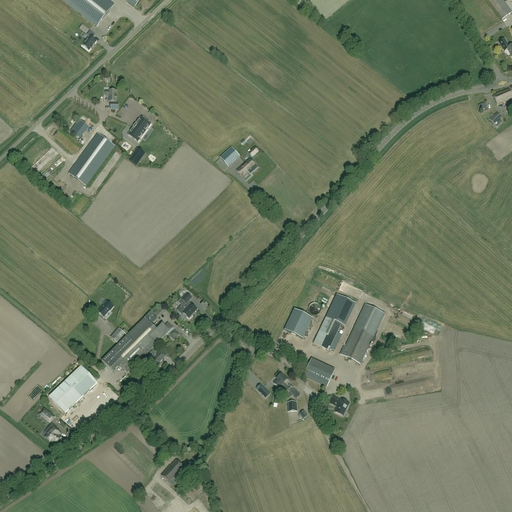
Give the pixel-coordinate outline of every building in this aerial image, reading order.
[(62,0),(97,27),(114,6),(106,0),(62,0)] [(123,0),(135,9),(141,0),(123,0)] [(487,0),(502,20),(511,13),(502,0),(487,0)] [(94,44),(96,42),(92,39),(95,36),(90,32),(87,35),(89,37),(82,46),(89,51),(91,48),(92,49),(95,45),(94,44)] [(507,50),(511,58),(511,45),(509,47),(504,39),(499,42),(504,51),(507,50)] [(503,102),(511,98),(511,96),(509,89),(493,96),(498,106),(504,103),(503,102)] [(105,96),(108,96),(109,96),(109,102),(110,102),(110,110),(118,110),(118,104),(117,104),(117,91),(108,91),(108,92),(105,92),(105,96)] [(495,124),(502,117),(497,113),(490,120),(495,124)] [(128,135),(138,143),(151,125),(141,117),(128,135)] [(80,140),(88,127),(79,120),(70,133),(80,140)] [(86,187),(115,147),(98,134),(69,174),(86,187)] [(232,164),(236,160),(239,157),(231,148),(220,158),(228,167),(232,164)] [(255,148),(249,153),(252,157),(258,152),(255,148)] [(143,158),(134,152),(128,161),(137,166),(143,158)] [(251,172),(256,167),(249,159),(236,171),(242,178),(250,171),(251,172)] [(188,319),(197,310),(191,305),(188,302),(191,299),(187,295),(182,300),(185,303),(177,311),(182,315),(183,314),(188,319)] [(103,305),(104,306),(98,313),(104,317),(110,311),(111,312),(117,305),(109,298),(103,305)] [(321,310),(321,309),(321,308),(320,307),(320,306),(319,305),(318,304),(317,304),(316,304),(315,304),(314,304),(313,304),(312,304),(311,304),(311,305),(310,305),(310,306),(309,306),(309,307),(309,308),(308,309),(308,310),(309,311),(309,312),(309,313),(310,314),(311,315),(312,315),(313,316),(314,316),(315,316),(316,316),(317,316),(317,315),(318,315),(319,315),(319,314),(320,314),(320,313),(320,312),(321,312),(321,311),(321,310)] [(340,355),(355,363),(360,365),(373,337),(374,338),(384,315),(365,306),(354,328),(345,348),(343,347),(340,355)] [(302,339),(312,319),(294,310),(284,331),(302,339)] [(173,331),(172,329),(173,328),(169,324),(168,324),(167,324),(165,327),(163,324),(156,331),(153,327),(161,318),(156,313),(153,316),(150,313),(129,334),(124,330),(122,332),(119,329),(111,338),(117,344),(125,335),(127,336),(102,361),(114,373),(120,367),(127,374),(166,335),(168,336),(169,336),(174,341),(179,336),(174,331),(173,331)] [(313,344),(328,351),(341,324),(326,317),(313,344)] [(160,364),(159,363),(167,356),(161,351),(156,355),(155,353),(153,351),(151,353),(153,355),(145,362),(154,371),(160,364)] [(170,357),(166,360),(172,368),(176,365),(170,357)] [(305,377),(327,388),(336,371),(313,360),(305,377)] [(65,414),(98,383),(81,367),(49,397),(65,414)] [(280,385),(281,386),(287,380),(282,374),(277,379),(282,384),(280,385)] [(288,380),(287,380),(281,386),(285,390),(282,393),(286,396),(290,393),(296,399),(300,396),(296,392),(295,392),(292,390),(295,388),(295,387),(293,385),(293,386),(291,383),(288,380)] [(270,394),(264,389),(260,385),(256,389),(260,393),(265,398),(270,394)] [(95,391),(87,403),(90,405),(98,393),(95,391)] [(334,398),(331,404),(336,407),(336,406),(338,407),(335,413),(343,416),(345,411),(346,411),(349,404),(341,400),(341,401),(334,398)] [(287,413),(298,412),(297,402),(287,403),(287,413)] [(44,410),(41,413),(40,415),(44,419),(50,423),(54,418),(44,410)] [(313,441),(320,436),(310,420),(305,424),(312,435),(310,436),(313,441)] [(50,442),(51,441),(55,445),(58,442),(59,442),(61,440),(60,439),(61,438),(58,436),(60,434),(56,430),(57,429),(52,424),(45,433),(48,435),(45,438),(50,442)] [(178,474),(184,468),(176,461),(171,467),(170,466),(161,476),(173,486),(181,476),(178,474)] [(194,497),(198,491),(194,487),(189,493),(194,497)] [(164,496),(172,502),(175,497),(167,491),(164,496)]
